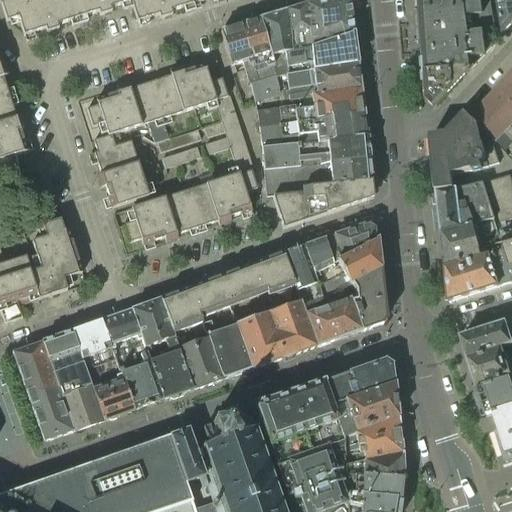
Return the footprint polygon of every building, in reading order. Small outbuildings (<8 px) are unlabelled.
[(46,35),(50,33),(39,0),(14,0),(13,1),(0,5),(6,23),(17,20),(23,38),(45,31),(46,35)] [(69,0),(39,0),(50,33),(58,31),(57,27),(76,21),(69,0)] [(69,0),(76,21),(98,14),(99,18),(104,16),(98,0),(69,0)] [(98,0),(104,16),(111,14),(110,10),(130,3),(128,0),(98,0)] [(159,21),(165,19),(158,0),(128,0),(130,3),(137,24),(158,17),(159,21)] [(170,13),(191,6),(188,0),(158,0),(165,19),(171,17),(170,13)] [(285,13),(292,54),(352,38),(347,0),(327,0),(306,7),(285,13)] [(420,0),(421,11),(491,4),(490,0),(420,0)] [(504,34),(511,26),(511,0),(498,0),(500,8),(504,34)] [(492,8),(491,4),(421,11),(424,53),(485,49),(485,45),(496,34),(492,8)] [(277,59),(292,54),(285,13),(259,21),(270,57),(276,55),(277,59)] [(275,77),(270,57),(259,21),(240,27),(256,83),(275,77)] [(251,85),(256,83),(240,27),(220,33),(230,68),(242,64),(249,85),(251,85)] [(424,53),(425,74),(474,67),(498,41),(496,34),(485,45),(485,49),(424,53)] [(282,78),(286,77),(314,74),(314,72),(356,66),(352,38),(292,54),(277,59),(282,78)] [(270,57),(275,77),(276,79),(282,78),(277,59),(276,55),(270,57)] [(359,92),(356,66),(314,72),(314,74),(286,77),(289,102),(359,92)] [(170,78),(150,84),(161,121),(182,114),(214,104),(227,100),(226,98),(221,81),(210,85),(204,67),(182,74),(181,70),(169,74),(170,78)] [(435,109),(474,67),(425,74),(427,102),(435,109)] [(511,75),(499,89),(511,101),(511,75)] [(251,85),(254,103),(279,96),(276,79),(275,77),(256,83),(251,85)] [(2,80),(0,80),(0,103),(9,100),(2,80)] [(97,108),(86,111),(92,129),(103,126),(107,138),(111,137),(141,127),(148,125),(153,143),(157,145),(168,141),(161,121),(150,84),(129,91),(128,87),(116,91),(117,95),(96,102),(97,108)] [(511,101),(499,89),(485,104),(511,128),(511,126),(511,101)] [(359,92),(289,102),(289,106),(311,103),(312,110),(295,112),(294,108),(256,113),(259,131),(301,126),(362,116),(359,92)] [(221,124),(204,129),(207,139),(224,134),(239,129),(238,125),(236,120),(229,98),(226,98),(227,100),(214,104),(221,124)] [(0,125),(15,121),(9,100),(0,103),(0,125)] [(485,104),(471,119),(479,128),(496,144),(511,128),(485,104)] [(365,139),(362,116),(301,126),(259,131),(261,146),(280,143),(282,140),(297,138),(316,135),(317,146),(326,144),(365,139)] [(484,149),(479,128),(471,119),(467,116),(448,137),(431,138),(437,193),(455,191),(454,177),(489,169),(489,168),(486,159),(484,149)] [(19,120),(15,121),(0,125),(0,175),(11,172),(8,160),(26,155),(19,133),(23,132),(19,120)] [(479,128),(484,149),(494,146),(496,144),(479,128)] [(197,132),(183,136),(187,146),(200,142),(197,132)] [(225,140),(205,146),(208,156),(229,150),(237,176),(250,172),(251,174),(253,173),(241,135),(225,140)] [(183,136),(170,140),(173,150),(187,146),(183,136)] [(107,138),(93,143),(96,154),(94,155),(100,177),(97,178),(101,190),(105,189),(111,210),(148,198),(137,165),(130,143),(114,148),(111,137),(107,138)] [(299,146),(261,150),(263,174),(324,168),(332,166),(368,162),(365,139),(326,144),(327,157),(298,159),(297,151),(300,151),(299,146)] [(168,141),(157,145),(160,155),(173,150),(170,140),(168,141)] [(484,149),(486,159),(497,155),(494,146),(484,149)] [(180,154),(183,165),(200,159),(196,149),(180,154)] [(183,165),(180,154),(162,160),(165,171),(183,165)] [(500,165),(497,155),(486,159),(489,168),(500,165)] [(324,168),(263,174),(266,199),(271,199),(303,196),(302,193),(322,190),(322,186),(331,185),(331,189),(370,185),(368,162),(332,166),(324,168)] [(205,187),(185,193),(196,230),(216,223),(217,223),(218,227),(230,223),(229,219),(251,212),(245,194),(256,191),(251,174),(250,172),(237,176),(205,187)] [(484,186),(496,222),(497,225),(511,220),(511,180),(511,177),(484,185),(484,186)] [(303,196),(271,199),(282,231),(368,203),(371,196),(370,185),(331,189),(331,185),(322,186),(322,190),(302,193),(303,196)] [(437,193),(442,237),(496,222),(484,186),(459,192),(459,191),(455,191),(437,193)] [(134,223),(123,227),(128,245),(140,241),(142,247),(164,240),(165,244),(177,240),(176,236),(196,230),(185,193),(164,200),(150,204),(130,210),(134,223)] [(0,313),(18,308),(37,302),(38,302),(66,292),(63,281),(82,275),(68,232),(64,233),(60,222),(42,228),(45,239),(31,244),(40,271),(30,274),(25,259),(20,261),(18,254),(2,259),(0,253),(0,313)] [(497,225),(496,222),(442,237),(447,272),(491,258),(489,252),(504,247),(501,239),(497,225)] [(368,226),(365,227),(323,242),(332,267),(376,244),(375,230),(368,226)] [(511,235),(501,239),(504,247),(511,273),(511,235)] [(335,276),(332,267),(323,242),(303,249),(315,283),(335,276)] [(346,292),(380,274),(376,244),(332,267),(335,276),(315,283),(322,305),(324,304),(346,292)] [(511,284),(511,273),(504,247),(489,252),(491,258),(447,272),(450,305),(511,284)] [(322,305),(315,283),(303,249),(283,256),(294,288),(300,304),(303,315),(322,305)] [(294,288),(283,256),(249,269),(259,297),(266,294),(268,298),(294,288)] [(259,297),(249,269),(219,280),(229,309),(259,297)] [(354,315),(383,303),(380,274),(346,292),(354,315)] [(219,280),(190,291),(200,319),(229,309),(219,280)] [(200,319),(190,291),(160,302),(173,336),(201,325),(200,319)] [(324,304),(338,342),(361,334),(354,315),(346,292),(324,304)] [(173,336),(160,302),(130,313),(145,354),(150,353),(148,349),(165,343),(174,340),(173,336)] [(354,315),(361,334),(381,327),(382,327),(385,320),(383,303),(354,315)] [(266,316),(282,361),(315,350),(303,315),(300,304),(266,316)] [(303,315),(315,350),(338,342),(324,304),(322,305),(303,315)] [(22,320),(18,308),(0,313),(0,315),(3,327),(22,320)] [(145,354),(130,313),(101,324),(132,413),(163,402),(154,377),(145,354)] [(235,328),(250,372),(282,361),(266,316),(235,327),(235,328)] [(132,413),(101,324),(71,334),(102,424),(132,413)] [(469,360),(511,345),(511,339),(507,324),(462,338),(469,360)] [(206,338),(207,341),(222,382),(250,372),(235,328),(206,338)] [(102,424),(71,334),(42,345),(71,434),(102,424)] [(154,377),(163,402),(193,392),(178,351),(174,340),(165,343),(148,349),(150,353),(145,354),(154,377)] [(178,351),(193,392),(222,382),(207,341),(178,351)] [(43,444),(71,434),(42,345),(12,355),(43,444)] [(511,345),(469,360),(479,391),(511,380),(511,345)] [(384,364),(344,377),(351,403),(392,389),(390,367),(384,364)] [(331,409),(351,403),(344,377),(323,385),(331,409)] [(511,409),(511,380),(479,391),(488,417),(494,415),(511,409)] [(392,389),(351,403),(331,409),(323,385),(255,408),(254,409),(255,411),(256,410),(269,448),(271,448),(276,466),(275,466),(291,511),(347,511),(346,507),(346,502),(344,480),(344,469),(342,442),(397,424),(392,389)] [(511,409),(494,415),(508,457),(511,455),(511,409)] [(212,427),(203,430),(208,447),(202,449),(223,511),(284,511),(254,426),(251,427),(252,431),(250,431),(245,416),(236,419),(235,417),(233,418),(232,416),(228,417),(229,419),(217,424),(216,421),(213,422),(214,425),(211,426),(212,427)] [(342,442),(344,469),(400,460),(400,456),(397,424),(342,442)] [(223,511),(202,449),(208,447),(203,430),(0,499),(0,511),(223,511)] [(344,469),(344,480),(365,481),(401,485),(401,482),(400,460),(344,469)] [(399,505),(401,485),(365,481),(344,480),(346,502),(358,502),(399,505)] [(397,511),(399,505),(358,502),(346,502),(346,507),(347,511),(397,511)]
